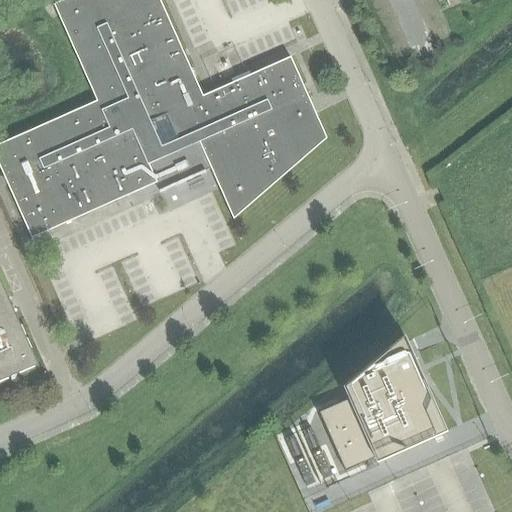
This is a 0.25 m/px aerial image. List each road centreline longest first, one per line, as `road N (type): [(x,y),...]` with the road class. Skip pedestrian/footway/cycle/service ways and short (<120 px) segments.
road 1 (unclassified): [(0,437),(79,402),(338,188),(388,164)]
road 2 (unclassified): [(511,442),(388,164)]
road 3 (unclassified): [(388,164),(316,0)]
